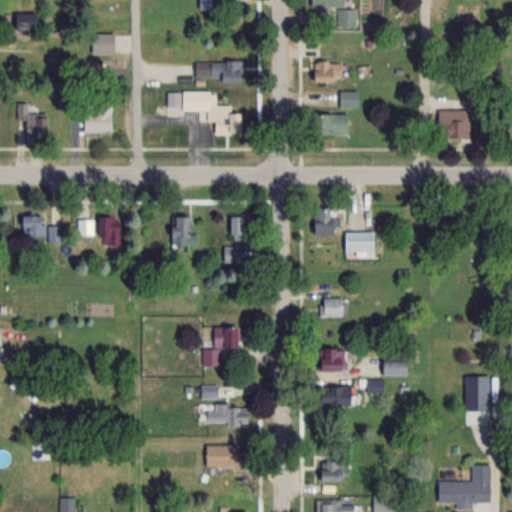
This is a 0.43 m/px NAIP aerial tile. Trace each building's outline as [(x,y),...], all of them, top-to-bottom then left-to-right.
[(309,0),(309,6),(337,6),(337,26),(354,26),(354,8),(342,8),(341,0),(309,0)] [(36,13),(12,13),(12,29),(36,29),(36,13)] [(113,53),(113,33),(90,33),(90,53),(113,53)] [(239,61),(193,61),(193,80),(239,80),(239,61)] [(338,61),(311,61),(311,79),(338,79),(338,61)] [(166,108),(205,109),(205,121),(212,121),(212,131),(233,132),(234,105),(208,105),(209,91),(167,90),(166,108)] [(357,107),(357,90),(338,90),(338,107),(357,107)] [(111,100),(81,100),(81,130),(111,130),(111,100)] [(27,102),(16,102),(16,121),(23,121),(23,131),(46,131),(46,112),(27,112),(27,102)] [(469,108),(437,108),(437,137),(469,137),(469,108)] [(311,113),(311,134),(346,134),(346,113),(311,113)] [(334,207),(311,207),(311,234),(334,234),(334,207)] [(472,234),(489,234),(489,212),(472,212),(472,234)] [(34,246),(34,234),(42,234),(42,215),(20,215),(20,246),(34,246)] [(119,246),(119,215),(97,215),(97,246),(119,246)] [(195,245),(195,234),(187,234),(187,215),(169,215),(169,245),(195,245)] [(246,216),(228,216),(227,234),(246,234),(246,216)] [(76,218),(76,234),(91,234),(91,218),(76,218)] [(58,226),(47,226),(47,242),(58,242),(58,226)] [(374,255),(374,231),(343,231),(343,252),(355,252),(355,255),(374,255)] [(224,248),(224,260),(239,260),(239,247),(224,248)] [(344,316),(344,297),(319,297),(319,316),(344,316)] [(217,347),(236,348),(236,327),(212,326),(212,349),(202,349),(201,365),(217,365),(217,347)] [(347,370),(347,349),(317,349),(317,370),(347,370)] [(382,376),(406,376),(406,357),(380,357),(380,377),(366,377),(366,392),(382,392),(382,376)] [(315,386),(315,405),(350,405),(350,386),(315,386)] [(225,426),(246,426),(246,405),(214,405),(214,422),(225,422),(225,426)] [(239,444),(204,444),(204,466),(239,466),(239,444)] [(317,481),(346,481),(346,461),(317,461),(317,481)] [(437,480),(437,502),(456,502),(456,507),(470,507),(470,502),(489,502),(489,463),(470,464),(470,480),(437,480)] [(372,511),(394,511),(394,495),(372,495),(372,511)] [(352,511),(352,504),(341,504),(341,499),(316,499),(315,511),(352,511)]
